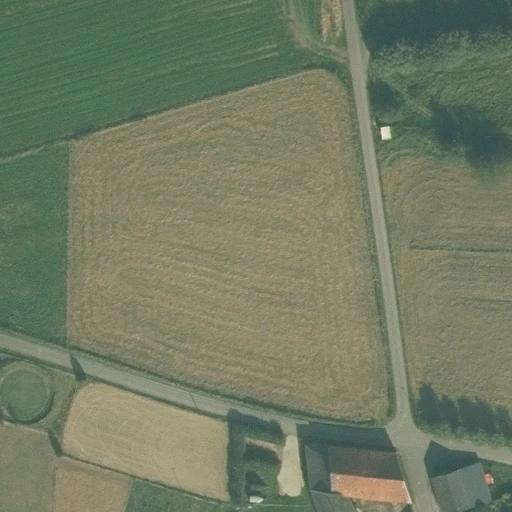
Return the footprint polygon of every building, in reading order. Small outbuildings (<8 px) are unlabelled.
[(388,126),(380,127),(381,139),(390,138),(388,126)] [(309,489),(331,491),(327,445),(304,443),(309,489)] [(410,501),(395,452),(327,445),(331,491),(331,493),(346,494),(410,501)] [(431,476),(443,511),(452,511),(489,501),(476,461),(431,476)] [(352,511),(352,510),(346,494),(331,493),(331,491),(309,489),(316,511),(352,511)]
